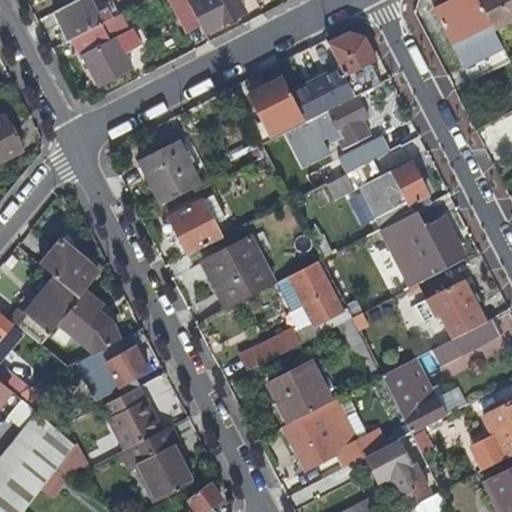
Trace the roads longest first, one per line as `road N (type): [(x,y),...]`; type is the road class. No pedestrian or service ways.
road 1 (residential): [(75,144),(259,511)]
road 2 (residential): [(351,0),(75,144)]
road 3 (residential): [(511,254),(382,0)]
road 4 (residential): [(0,0),(75,144)]
